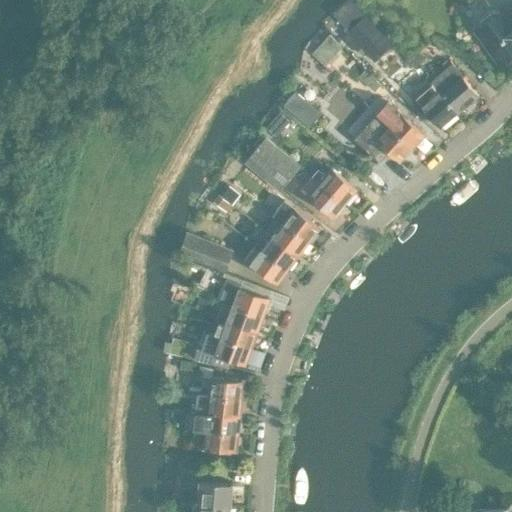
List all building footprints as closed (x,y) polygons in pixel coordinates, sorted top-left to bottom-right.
[(478,30),(501,62),(511,54),(511,10),(509,13),(507,10),(503,12),(495,11),(483,19),(482,28),(478,30)] [(394,43),(367,13),(347,31),(352,37),(348,40),(358,51),(362,47),(374,61),(394,43)] [(314,45),(322,60),(344,47),(335,33),(314,45)] [(418,52),(409,60),(415,67),(425,59),(418,52)] [(455,62),(434,80),(461,111),(482,93),(455,62)] [(369,73),(362,80),(375,91),(381,83),(369,73)] [(444,126),(461,111),(434,80),(433,81),(430,77),(415,90),(420,96),(415,100),(422,107),(425,104),(444,126)] [(295,91),(283,104),(307,126),(316,117),(309,111),(312,107),(295,91)] [(370,104),(415,146),(428,133),(403,109),(401,112),(381,92),(370,104)] [(415,146),(370,104),(367,107),(375,115),(354,138),(379,160),(390,147),(403,159),(415,146)] [(273,119),(264,129),(275,138),(283,128),(273,119)] [(301,164),(267,135),(245,162),(279,190),(301,164)] [(316,174),(348,201),(359,187),(334,165),(327,172),(322,167),(316,174)] [(348,201),(316,174),(311,180),(317,185),(310,193),(336,215),(348,201)] [(230,185),(221,196),(232,205),(241,193),(230,185)] [(218,194),(213,200),(227,211),(232,205),(221,196),(218,194)] [(285,219),(285,220),(312,240),(323,225),(296,205),(287,197),(276,212),(285,219)] [(268,229),(301,254),(312,240),(285,220),(277,230),(271,225),(268,229)] [(258,243),(291,268),(301,254),(268,229),(258,243)] [(234,249),(187,231),(178,253),(225,271),(234,249)] [(291,268),(258,243),(247,258),(280,283),(291,268)] [(227,278),(224,287),(222,286),(219,296),(267,314),(273,297),(243,285),(244,284),(227,278)] [(217,315),(261,331),(267,314),(219,296),(218,298),(223,300),(217,315)] [(191,306),(187,315),(196,318),(200,309),(191,306)] [(225,336),(255,347),(261,331),(217,315),(217,316),(219,317),(218,320),(229,324),(225,336)] [(255,347),(225,336),(224,337),(207,330),(196,357),(231,365),(233,358),(248,364),(255,347)] [(185,342),(173,339),(170,354),(182,356),(185,342)] [(203,394),(245,397),(246,379),(214,376),(215,367),(200,365),(198,375),(205,376),(203,394)] [(202,411),(243,414),(245,397),(203,394),(202,411)] [(209,430),(242,433),(243,414),(202,411),(201,415),(211,416),(209,430)] [(242,433),(209,430),(208,447),(241,450),(242,433)] [(190,501),(236,505),(238,482),(206,480),(205,482),(191,480),(190,501)] [(234,511),(236,505),(190,501),(188,511),(234,511)]
